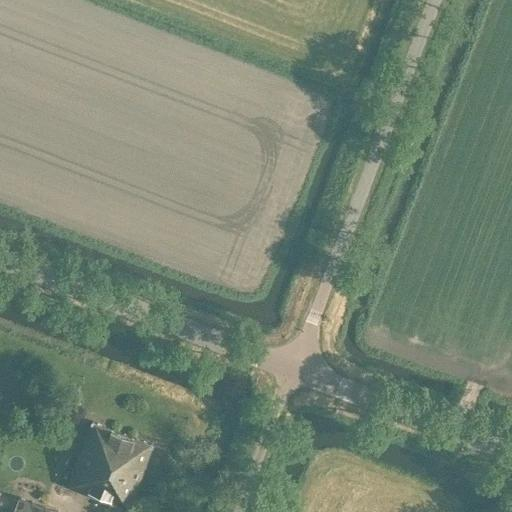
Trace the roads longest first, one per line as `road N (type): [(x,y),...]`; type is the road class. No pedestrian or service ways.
road 1 (unclassified): [(292,367),(433,0)]
road 2 (tertiary): [(292,367),(0,256)]
road 3 (tertiary): [(511,454),(292,367)]
